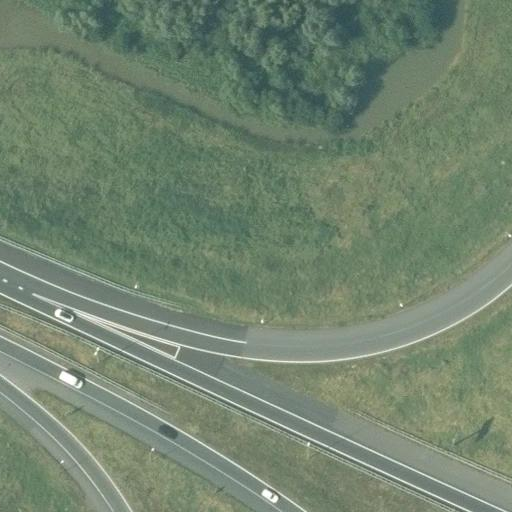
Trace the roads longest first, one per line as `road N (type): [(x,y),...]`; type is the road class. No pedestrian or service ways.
road 1 (motorway): [(511,274),(440,321),(328,352),(218,346),(26,299)]
road 2 (motorway): [(488,511),(26,299)]
road 3 (motorway): [(0,344),(206,452),(294,511)]
road 4 (motorway): [(0,384),(64,438),(119,511)]
